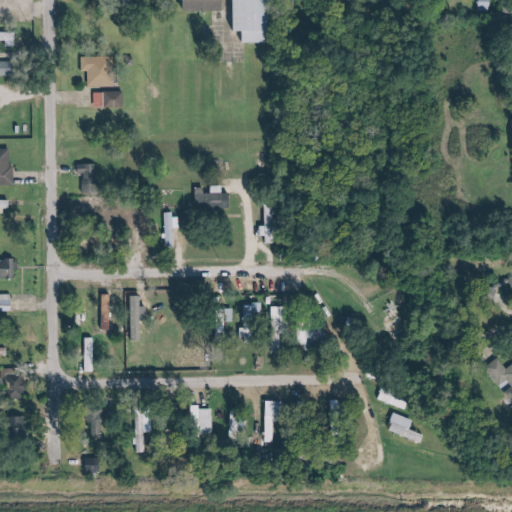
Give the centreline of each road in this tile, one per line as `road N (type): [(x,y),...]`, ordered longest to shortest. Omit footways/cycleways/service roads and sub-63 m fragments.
road 1 (residential): [(60,464),(49,0)]
road 2 (residential): [(58,384),(347,376),(375,425),(376,449),(363,471)]
road 3 (residential): [(396,319),(336,270),(309,265),(56,274)]
